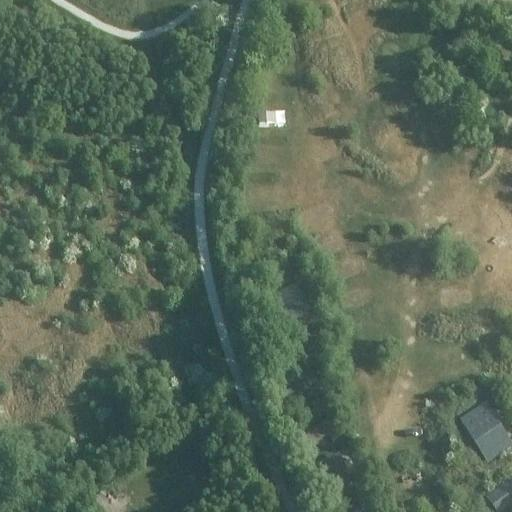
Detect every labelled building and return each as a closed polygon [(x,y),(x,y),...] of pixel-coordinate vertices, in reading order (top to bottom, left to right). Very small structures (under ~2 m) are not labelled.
[(307,321),(294,292),(261,307),(274,336),(307,321)] [(317,353),(310,338),(295,345),(301,360),(317,353)] [(322,402),(307,368),(268,385),(283,419),(322,402)] [(485,406),(459,423),(481,459),(508,442),(485,406)] [(322,422),(295,433),(302,449),(329,438),(322,422)] [(349,483),(338,456),(313,466),(325,493),(322,495),(326,506),(353,495),(348,484),(349,483)] [(511,484),(510,486),(504,477),(494,484),(497,488),(484,496),(495,511),(500,511),(509,506),(510,507),(511,505),(511,484)] [(177,511),(184,511),(217,499),(214,492),(176,506),(177,511)]
